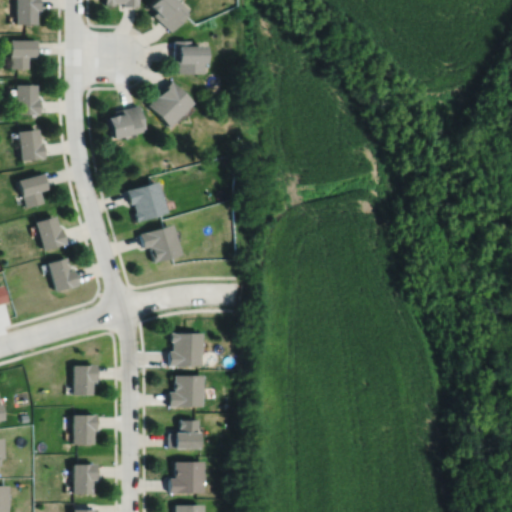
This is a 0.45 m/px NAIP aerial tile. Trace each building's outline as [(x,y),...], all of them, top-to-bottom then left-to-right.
[(12,0),(12,21),(33,21),(33,7),(35,7),(35,0),(12,0)] [(141,0),(141,1),(150,9),(147,12),(166,29),(182,11),(176,6),(178,5),(172,0),(141,0)] [(6,36),(6,53),(7,66),(25,66),(25,53),(35,53),(35,38),(31,38),(31,36),(6,36)] [(168,38),(168,59),(172,59),(172,71),(198,70),(197,41),(184,41),(184,37),(168,38)] [(166,78),(141,102),(163,124),(187,100),(166,78)] [(12,81),(12,111),(35,111),(35,95),(33,95),(33,81),(12,81)] [(99,114),(104,135),(140,126),(134,102),(109,109),(109,111),(99,114)] [(13,128),(17,158),(40,155),(38,139),(36,140),(34,126),(13,128)] [(14,178),(18,193),(19,193),(22,205),(40,200),(36,188),(43,186),(43,185),(46,185),(42,171),(39,171),(38,171),(14,178)] [(120,187),(125,202),(128,201),(131,210),(128,210),(131,219),(161,210),(151,178),(120,187)] [(31,219),(39,248),(62,241),(57,226),(55,226),(51,213),(31,219)] [(133,231),(138,246),(143,245),(147,260),(175,252),(166,222),(133,231)] [(43,261),(52,289),(74,283),(70,267),(67,268),(64,255),(43,261)] [(165,331),(165,340),(167,340),(167,349),(164,349),(164,364),(196,364),(196,331),(165,331)] [(69,364),(69,393),(90,393),(90,380),(92,380),(92,364),(69,364)] [(169,374),(169,390),(163,390),(163,405),(198,405),(197,374),(169,374)] [(69,413),(69,443),(90,443),(90,429),(92,429),(92,413),(69,413)] [(174,418),(174,431),(163,431),(163,447),(168,447),(168,448),(193,448),(193,418),(174,418)] [(169,460),(169,477),(164,477),(164,492),(197,492),(197,460),(169,460)] [(69,463),(69,493),(90,492),(90,479),(93,479),(92,462),(69,463)] [(169,503),(169,511),(197,511),(197,503),(169,503)]
